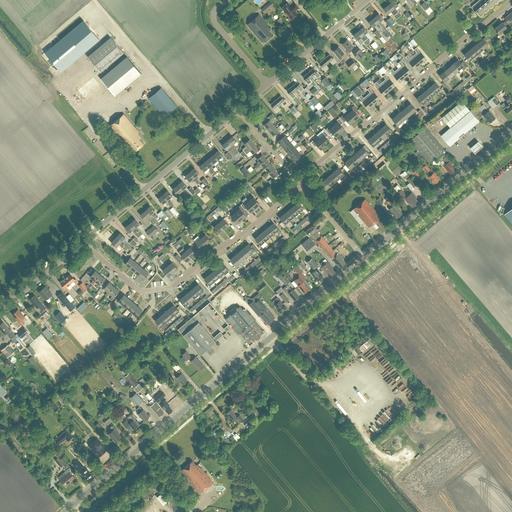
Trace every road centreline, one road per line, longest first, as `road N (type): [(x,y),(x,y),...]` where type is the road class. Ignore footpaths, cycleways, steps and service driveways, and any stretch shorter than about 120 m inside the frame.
road 1 (tertiary): [(64,511),(363,257)]
road 2 (residential): [(299,182),(511,0)]
road 3 (residential): [(82,241),(138,289),(172,287),(299,182)]
road 4 (unclassified): [(82,241),(239,109)]
road 5 (tertiary): [(363,257),(511,132)]
road 6 (track): [(208,134),(94,0)]
road 7 (unclassified): [(267,85),(368,0)]
